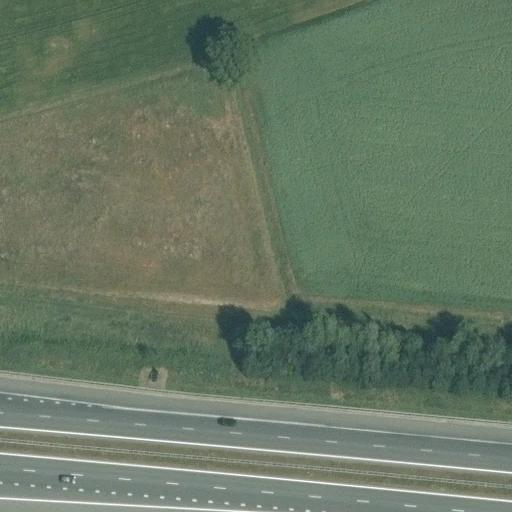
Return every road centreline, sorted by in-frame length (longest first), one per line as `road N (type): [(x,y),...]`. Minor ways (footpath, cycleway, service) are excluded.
road 1 (motorway): [(511,461),(0,416)]
road 2 (motorway): [(0,472),(458,511)]
